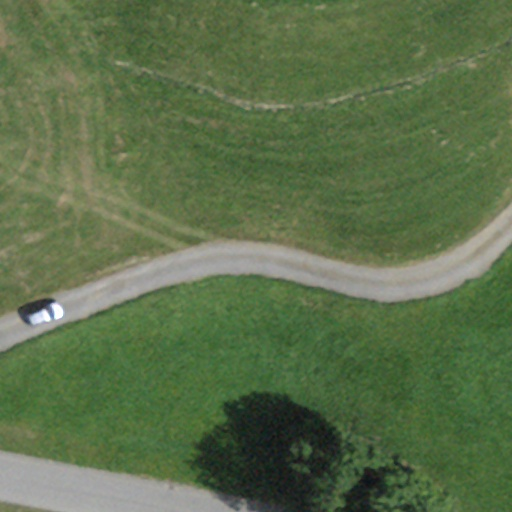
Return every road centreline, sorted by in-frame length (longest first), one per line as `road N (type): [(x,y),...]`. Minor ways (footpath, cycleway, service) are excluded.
road 1 (track): [(0,342),(243,256),(423,289),(511,237)]
road 2 (tertiary): [(213,511),(0,479)]
